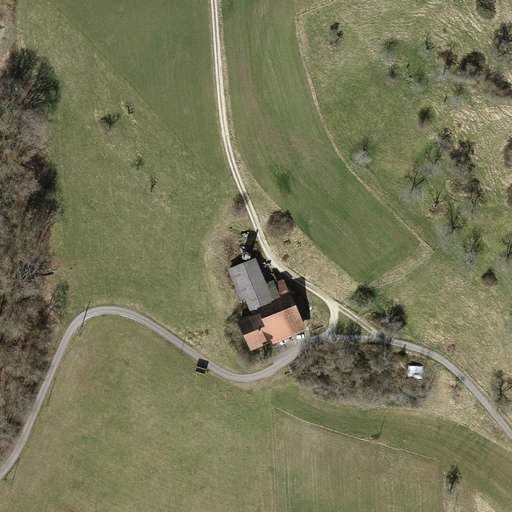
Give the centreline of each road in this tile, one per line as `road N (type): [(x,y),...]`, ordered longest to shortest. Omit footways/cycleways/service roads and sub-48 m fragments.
road 1 (track): [(0,475),(65,342),(90,312),(126,311),(239,378),(330,338)]
road 2 (track): [(386,338),(274,258),(226,129),(214,0)]
road 3 (track): [(511,434),(450,362),(386,338)]
